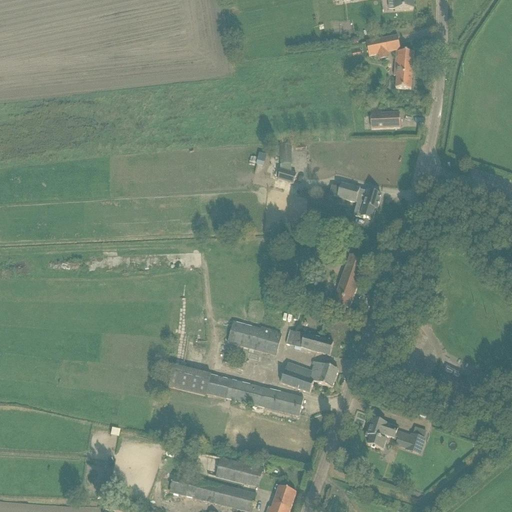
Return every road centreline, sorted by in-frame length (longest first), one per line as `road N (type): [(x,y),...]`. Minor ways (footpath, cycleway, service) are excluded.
road 1 (tertiary): [(307,511),(430,161)]
road 2 (tertiary): [(430,161),(443,0)]
